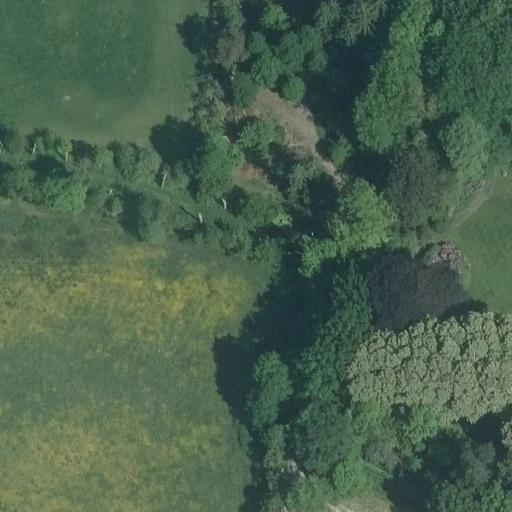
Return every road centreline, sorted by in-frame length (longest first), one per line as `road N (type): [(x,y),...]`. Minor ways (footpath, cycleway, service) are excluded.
road 1 (unclassified): [(288,511),(311,356),(417,133),(440,0)]
road 2 (track): [(0,165),(39,167),(135,195),(353,271)]
